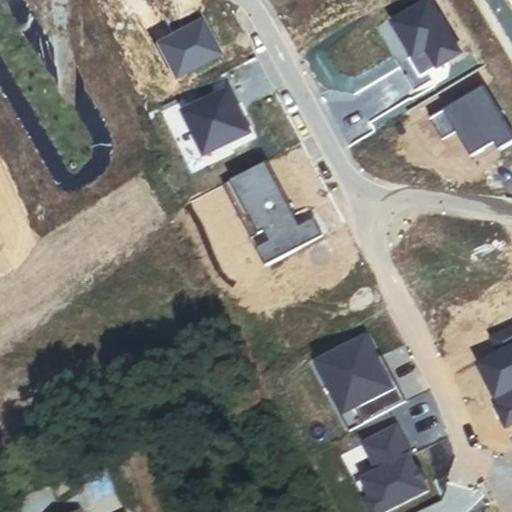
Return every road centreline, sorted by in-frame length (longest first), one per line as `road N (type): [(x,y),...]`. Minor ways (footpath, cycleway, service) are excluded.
road 1 (residential): [(358,200),(371,258),(456,412)]
road 2 (residential): [(245,0),(358,200)]
road 3 (residential): [(358,200),(511,210)]
